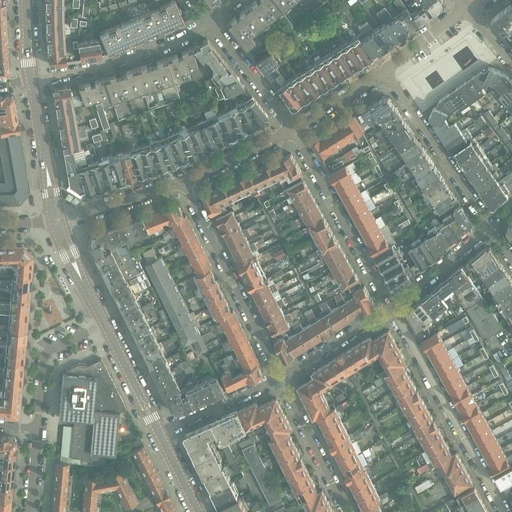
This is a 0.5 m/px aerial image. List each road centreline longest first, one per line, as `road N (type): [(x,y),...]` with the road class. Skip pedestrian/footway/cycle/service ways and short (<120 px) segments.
road 1 (residential): [(503,511),(390,309)]
road 2 (residential): [(182,181),(279,379)]
road 3 (residential): [(390,309),(292,130)]
road 4 (residential): [(31,80),(165,46),(211,21)]
road 5 (residential): [(489,227),(386,75)]
road 6 (residential): [(279,379),(345,511)]
road 7 (residential): [(57,223),(31,80)]
road 8 (residential): [(104,324),(43,355),(37,428)]
road 9 (residential): [(292,130),(211,21)]
road 10 (residential): [(159,434),(279,379)]
road 11 (residential): [(57,223),(182,181)]
road 12 (residential): [(279,379),(390,309)]
road 13 (residential): [(390,309),(489,227)]
road 14 (residential): [(159,434),(104,324)]
road 15 (residential): [(182,181),(292,130)]
